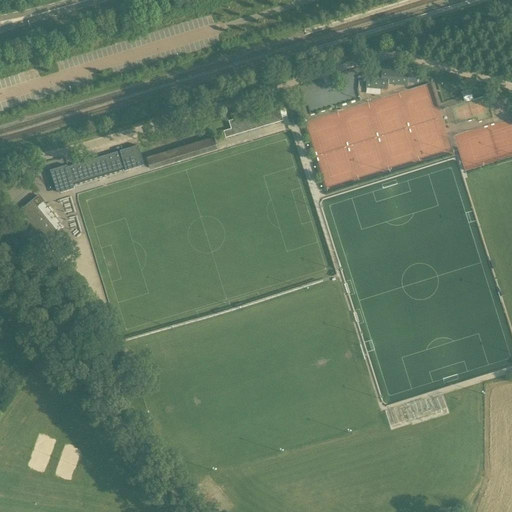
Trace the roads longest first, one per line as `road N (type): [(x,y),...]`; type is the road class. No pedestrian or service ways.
road 1 (unclassified): [(0,166),(389,54),(511,86)]
road 2 (unclassified): [(188,511),(0,269)]
